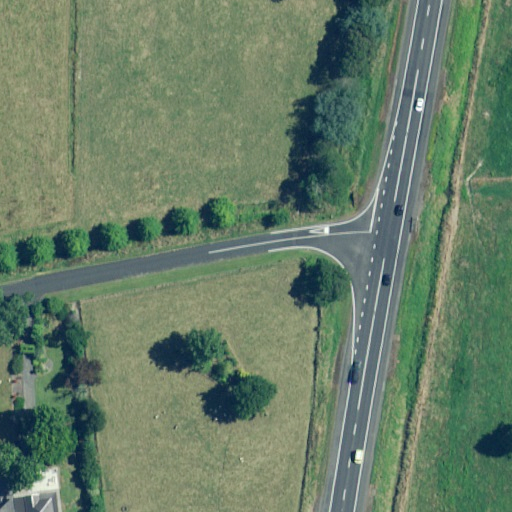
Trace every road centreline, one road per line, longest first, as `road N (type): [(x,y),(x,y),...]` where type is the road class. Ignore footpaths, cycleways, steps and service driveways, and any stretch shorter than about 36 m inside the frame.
road 1 (residential): [(0,293),(221,250),(388,234)]
road 2 (trunk): [(341,511),(388,234)]
road 3 (trunk): [(388,234),(428,0)]
